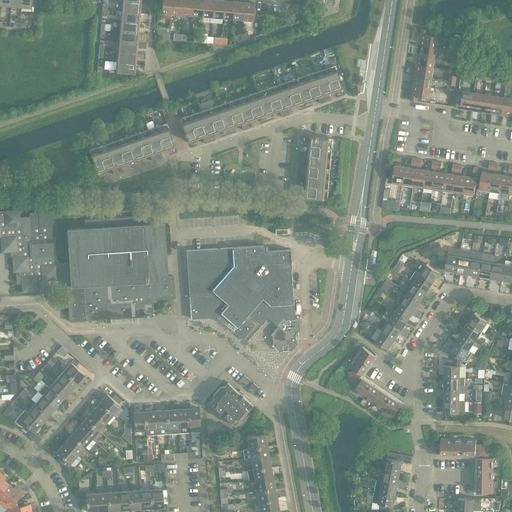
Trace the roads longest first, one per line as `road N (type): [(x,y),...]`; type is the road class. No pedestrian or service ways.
road 1 (tertiary): [(291,396),(302,364),(343,321),(373,122)]
road 2 (residential): [(175,236),(182,339),(211,338),(266,387),(291,396)]
road 3 (residential): [(373,122),(312,116),(207,151)]
road 4 (residential): [(511,300),(451,294),(413,383)]
road 5 (residential): [(418,112),(444,115),(440,138),(511,150)]
